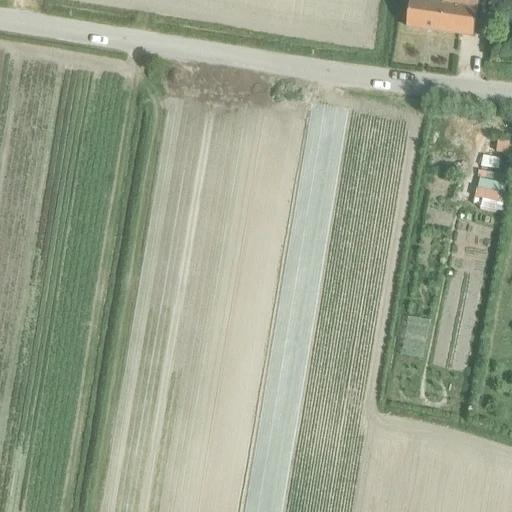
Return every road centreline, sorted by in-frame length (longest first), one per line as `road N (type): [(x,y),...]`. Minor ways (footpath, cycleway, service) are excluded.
road 1 (unclassified): [(511,95),(178,48)]
road 2 (unclassified): [(0,20),(178,48)]
